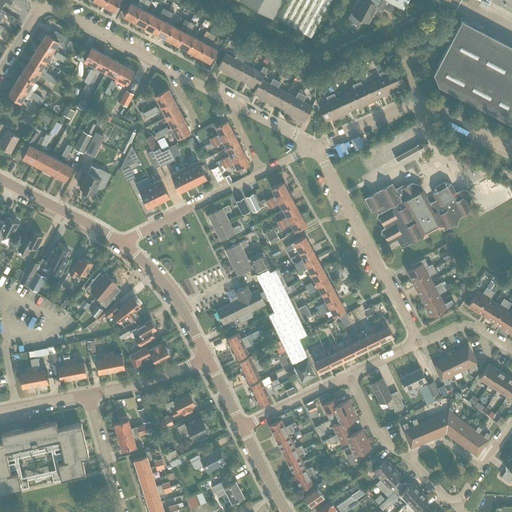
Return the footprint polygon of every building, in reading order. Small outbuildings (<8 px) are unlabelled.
[(0,0),(0,8),(1,9),(5,1),(10,4),(13,0),(12,0),(0,0)] [(115,11),(120,0),(106,0),(104,5),(115,11)] [(145,0),(139,0),(137,5),(131,2),(123,15),(134,21),(145,0)] [(145,27),(152,13),(146,10),(151,1),(149,0),(145,0),(134,21),(145,27)] [(243,0),(273,16),(281,0),(243,0)] [(286,0),(277,18),(311,36),(330,0),(286,0)] [(350,13),(347,19),(358,25),(361,19),(368,22),(375,9),(379,11),(380,11),(381,11),(382,10),(383,7),(391,12),(395,4),(402,8),(406,0),(418,0),(419,0),(418,0),(360,0),(356,0),(352,7),(355,9),(353,14),(350,13)] [(168,10),(163,8),(159,17),(152,13),(145,27),(156,33),(168,10)] [(166,39),(174,25),(168,22),(173,12),(168,10),(156,33),(166,39)] [(185,18),(190,20),(194,13),(189,10),(185,18)] [(190,21),(185,19),(180,29),(174,25),(166,39),(177,44),(190,21)] [(188,50),(195,37),(189,33),(194,24),(190,21),(177,44),(188,50)] [(511,55),(458,27),(433,73),(439,85),(511,123),(511,55)] [(57,51),(57,50),(57,51),(59,48),(55,46),(58,41),(62,43),(66,37),(55,30),(51,36),(46,33),(40,43),(52,51),(56,53),(57,51)] [(211,33),(206,30),(201,40),(195,37),(188,50),(199,56),(211,33)] [(210,62),(217,48),(210,45),(216,35),(211,33),(199,56),(210,62)] [(418,46),(426,42),(424,37),(415,41),(418,46)] [(70,40),(65,49),(69,52),(75,43),(70,40)] [(52,51),(40,43),(33,53),(46,61),(52,51)] [(91,47),(84,60),(95,65),(102,52),(91,47)] [(57,51),(56,53),(54,56),(66,63),(69,58),(57,51)] [(95,65),(93,70),(95,71),(97,72),(99,68),(105,71),(113,58),(102,52),(95,65)] [(223,72),(230,76),(241,54),(238,52),(235,58),(225,53),(218,67),(223,70),(223,72)] [(394,60),(390,52),(385,55),(388,63),(394,60)] [(27,64),(40,71),(43,73),(45,71),(46,69),(43,67),(46,61),(33,53),(27,64)] [(245,56),(241,54),(230,76),(238,80),(238,78),(244,81),(251,67),(242,62),(245,56)] [(123,64),(113,58),(105,71),(116,77),(123,64)] [(379,69),(387,66),(384,60),(377,63),(379,69)] [(40,71),(27,64),(21,73),(33,81),(40,71)] [(127,83),(134,69),(123,64),(116,77),(127,83)] [(263,66),(260,71),(251,67),(244,81),(249,84),(248,85),(255,89),(256,89),(261,79),(267,68),(263,66)] [(90,68),(87,74),(92,77),(95,71),(93,70),(90,68)] [(389,75),(386,69),(383,71),(392,93),(400,89),(399,88),(405,85),(398,71),(389,75)] [(43,73),(41,76),(48,79),(51,74),(45,71),(43,73)] [(379,73),(381,78),(372,82),(379,97),(384,95),(384,96),(392,93),(383,71),(379,73)] [(33,81),(21,73),(14,84),(30,93),(32,91),(33,89),(30,87),(33,81)] [(51,74),(48,79),(54,83),(57,78),(51,74)] [(87,74),(84,81),(89,83),(92,77),(87,74)] [(258,97),(265,101),(277,80),(273,78),(270,83),(261,79),(256,89),(255,89),(253,93),(259,96),(258,97)] [(111,79),(108,85),(113,88),(116,82),(111,79)] [(280,82),(277,80),(265,101),(273,105),(274,104),(279,106),(286,92),(277,87),(280,82)] [(310,90),(314,84),(309,81),(306,87),(310,90)] [(363,87),(360,81),(357,83),(366,104),(374,101),(373,99),(379,97),(372,82),(363,87)] [(352,84),(355,90),(346,94),(353,109),(358,106),(358,108),(366,104),(357,83),(352,84)] [(29,96),(30,93),(14,84),(8,94),(21,102),(24,96),(28,98),(29,96)] [(104,92),(110,95),(113,88),(108,85),(104,92)] [(168,88),(155,95),(160,106),(174,99),(168,88)] [(300,88),(295,97),(286,92),(279,106),(284,109),(283,111),(291,115),(302,93),(304,89),(300,88)] [(119,102),(126,106),(133,94),(126,89),(119,102)] [(30,93),(29,96),(35,100),(38,95),(32,91),(30,93)] [(303,101),(306,95),(302,93),(291,115),(298,118),(299,117),(305,120),(312,106),(303,101)] [(353,109),(346,94),(337,98),(334,93),(330,94),(340,116),(348,113),(347,111),(353,109)] [(332,120),(340,116),(330,94),(326,96),(329,102),(319,106),(326,121),(331,118),(332,120)] [(38,95),(35,100),(41,104),(44,99),(38,95)] [(80,98),(75,106),(83,111),(88,102),(80,98)] [(156,108),(158,111),(159,113),(163,110),(166,116),(179,109),(174,99),(160,106),(161,106),(156,108)] [(66,106),(62,114),(70,118),(74,110),(66,106)] [(150,109),(149,109),(152,114),(158,111),(156,108),(156,107),(155,106),(150,109)] [(149,109),(143,112),(146,117),(152,114),(149,109)] [(172,127),(185,120),(179,109),(166,116),(172,127)] [(45,110),(41,116),(51,121),(54,114),(45,110)] [(33,118),(28,126),(33,129),(38,121),(33,118)] [(177,137),(190,131),(185,120),(172,127),(177,137)] [(215,135),(209,138),(211,142),(233,131),(227,120),(215,126),(219,134),(216,135),(215,135)] [(2,127),(4,124),(0,121),(0,134),(3,136),(0,141),(0,145),(10,150),(18,136),(6,129),(6,130),(2,127)] [(166,126),(160,129),(163,135),(169,131),(166,126)] [(31,144),(38,133),(32,129),(25,140),(31,144)] [(157,138),(163,135),(160,129),(154,133),(157,138)] [(82,153),(91,135),(83,131),(74,148),(82,153)] [(95,131),(85,151),(94,156),(104,135),(95,131)] [(222,140),(226,148),(238,141),(233,131),(211,142),(213,146),(220,143),(219,142),(222,140)] [(192,137),(186,140),(189,145),(195,142),(192,137)] [(33,163),(42,146),(45,147),(48,141),(44,138),(43,138),(40,144),(38,142),(35,147),(29,144),(22,157),(33,163)] [(220,159),(222,163),(243,152),(238,141),(226,148),(230,155),(227,156),(226,156),(220,159)] [(67,143),(64,149),(69,152),(73,146),(67,143)] [(175,144),(168,147),(169,148),(171,154),(178,150),(175,144)] [(389,161),(385,144),(361,149),(365,166),(389,161)] [(423,144),(396,158),(398,163),(425,148),(423,144)] [(131,145),(124,160),(127,166),(129,165),(139,160),(131,145)] [(33,163),(44,168),(51,155),(45,152),(47,148),(45,147),(42,146),(33,163)] [(159,147),(152,150),(160,165),(160,166),(167,162),(161,151),(159,147)] [(152,150),(147,152),(154,167),(160,165),(152,150)] [(244,166),(249,163),(243,152),(222,163),(224,167),(230,164),(230,163),(233,161),(237,169),(238,168),(240,173),(246,170),(244,166)] [(54,174),(61,161),(51,155),(44,168),(54,174)] [(63,157),(61,161),(54,174),(65,180),(72,166),(66,163),(68,159),(63,157)] [(184,167),(180,170),(189,188),(197,184),(189,165),(186,161),(182,163),(184,167)] [(198,161),(189,165),(197,184),(207,179),(198,161)] [(98,165),(93,163),(92,165),(91,164),(80,187),(93,194),(96,187),(98,188),(100,188),(102,187),(104,185),(110,174),(97,167),(98,165)] [(222,176),(219,170),(222,168),(220,164),(211,168),(217,179),(222,176)] [(189,188),(180,170),(171,174),(179,192),(189,188)] [(170,197),(161,179),(151,184),(160,202),(170,197)] [(376,209),(378,213),(377,213),(385,227),(382,229),(389,243),(397,239),(400,245),(403,246),(441,225),(444,229),(458,222),(459,217),(473,209),(470,202),(471,197),(467,190),(462,188),(456,192),(451,183),(444,181),(435,186),(433,194),(436,199),(430,203),(420,185),(411,182),(396,191),(392,183),(370,195),(365,198),(372,211),(376,209)] [(266,200),(268,204),(289,192),(283,182),(271,188),(275,196),(272,197),(266,200)] [(148,208),(160,202),(151,184),(139,190),(148,208)] [(283,209),(295,203),(289,192),(268,204),(270,208),(276,204),(279,202),(283,209)] [(245,197),(252,211),(260,208),(253,193),(245,197)] [(243,197),(236,201),(242,214),(250,210),(243,197)] [(264,199),(259,201),(262,207),(267,204),(264,199)] [(277,221),(279,225),(300,213),(295,203),(283,209),(287,216),(284,218),(283,218),(277,221)] [(208,214),(214,227),(229,220),(225,213),(231,210),(229,204),(222,207),(208,214)] [(290,223),(294,230),(306,224),(300,213),(279,225),(281,229),(287,225),(290,223)] [(13,219),(7,216),(4,222),(0,219),(0,240),(4,233),(11,237),(18,222),(17,221),(17,220),(13,218),(13,219)] [(235,233),(241,230),(238,225),(232,228),(229,220),(214,227),(220,240),(235,233)] [(270,243),(279,238),(274,229),(265,233),(270,243)] [(27,254),(31,246),(36,249),(43,235),(33,230),(29,237),(24,235),(17,249),(27,254)] [(296,246),(299,252),(311,246),(305,236),(294,242),(285,247),(287,251),(296,246)] [(225,249),(231,262),(246,255),(242,247),(248,244),(246,239),(240,242),(239,242),(225,249)] [(53,248),(45,262),(51,265),(49,270),(60,275),(68,259),(64,256),(68,249),(59,243),(56,249),(53,248)] [(270,250),(274,256),(281,252),(277,246),(270,250)] [(303,259),(294,264),(296,268),(316,257),(311,246),(299,252),(303,259)] [(285,251),(275,256),(278,262),(288,257),(285,251)] [(446,251),(441,254),(444,261),(450,258),(446,251)] [(254,267),(257,273),(269,267),(262,252),(248,259),(246,255),(231,262),(237,275),(252,268),(254,267)] [(78,271),(84,275),(92,262),(83,257),(80,262),(77,261),(69,273),(74,276),(78,271)] [(307,267),(311,273),(322,267),(316,257),(296,268),(298,272),(307,267)] [(424,258),(410,265),(412,268),(406,271),(411,280),(434,268),(432,264),(428,266),(424,258)] [(24,272),(19,281),(28,286),(36,271),(40,264),(32,259),(24,272)] [(286,266),(279,270),(282,275),(288,271),(286,266)] [(289,291),(277,267),(269,271),(268,268),(256,274),(264,290),(266,295),(274,312),(268,314),(292,363),(307,356),(298,338),(307,334),(287,293),(289,291)] [(322,267),(311,273),(317,284),(328,278),(322,267)] [(411,280),(416,289),(432,280),(429,275),(436,272),(434,268),(411,280)] [(46,276),(36,271),(28,286),(38,291),(46,276)] [(64,271),(57,283),(64,287),(71,274),(64,271)] [(90,293),(92,291),(97,295),(112,278),(105,273),(104,275),(99,271),(85,289),(90,293)] [(116,285),(118,283),(112,278),(97,295),(102,300),(100,302),(106,306),(120,289),(116,285)] [(317,284),(313,286),(307,289),(309,293),(319,288),(322,295),(334,288),(328,278),(317,284)] [(416,289),(421,298),(444,286),(442,282),(434,285),(432,280),(416,289)] [(462,287),(460,288),(462,292),(465,291),(467,294),(469,291),(468,289),(466,285),(462,287)] [(262,297),(266,295),(264,290),(260,292),(258,289),(251,293),(247,286),(235,291),(237,295),(230,300),(231,302),(216,309),(223,323),(234,318),(236,324),(253,316),(250,310),(265,303),(262,297)] [(444,286),(421,298),(426,307),(441,298),(439,293),(446,290),(444,286)] [(477,290),(468,305),(476,311),(490,289),(486,287),(482,293),(477,290)] [(319,310),(339,299),(334,288),(322,295),(326,301),(316,306),(319,310)] [(490,298),(494,292),(490,289),(476,311),(485,316),(494,301),(490,298)] [(115,304),(105,312),(109,317),(113,314),(121,323),(128,317),(131,321),(139,315),(135,311),(141,306),(133,297),(120,307),(120,308),(119,309),(115,304)] [(447,307),(453,304),(451,300),(444,303),(441,298),(426,307),(431,316),(447,307)] [(499,304),(494,301),(485,316),(493,322),(507,300),(504,298),(499,304)] [(79,304),(85,309),(89,303),(83,299),(79,304)] [(319,310),(321,314),(330,309),(334,316),(345,309),(339,299),(319,310)] [(382,300),(376,301),(380,313),(386,311),(382,300)] [(507,309),(511,303),(507,300),(493,322),(502,327),(511,312),(507,309)] [(90,312),(96,317),(103,310),(97,305),(90,312)] [(370,307),(364,309),(368,316),(373,313),(370,307)] [(308,309),(300,313),(303,318),(310,314),(308,309)] [(511,312),(502,327),(510,333),(511,330),(511,312)] [(345,313),(338,317),(341,321),(343,326),(350,323),(345,313)] [(136,327),(131,330),(134,335),(140,345),(155,337),(152,331),(157,329),(151,318),(136,327)] [(381,321),(384,327),(376,331),(375,331),(380,341),(393,335),(388,325),(389,325),(386,319),(381,321)] [(117,331),(121,338),(131,332),(126,325),(117,331)] [(380,341),(375,331),(376,331),(373,325),(369,327),(372,333),(364,337),(363,337),(368,347),(380,341)] [(360,339),(352,343),(351,343),(356,353),(368,347),(363,337),(364,337),(361,331),(357,333),(360,339)] [(238,332),(226,338),(231,349),(250,339),(247,334),(241,338),(238,332)] [(348,345),(339,349),(338,350),(343,359),(356,353),(351,343),(352,343),(349,337),(345,339),(348,345)] [(252,343),(251,342),(250,339),(231,349),(236,359),(248,353),(245,347),(252,343)] [(93,340),(87,341),(89,356),(95,355),(93,340)] [(153,347),(148,349),(146,346),(129,354),(132,366),(141,364),(140,359),(150,354),(155,362),(170,354),(165,345),(161,347),(159,343),(153,347)] [(343,359),(338,350),(339,349),(337,343),(332,345),(335,351),(327,355),(326,356),(331,366),(343,359)] [(468,346),(457,352),(465,368),(466,367),(471,365),(474,370),(478,368),(475,363),(476,362),(468,346)] [(319,372),(331,366),(326,356),(327,355),(324,349),(320,351),(323,357),(314,362),(319,372)] [(114,356),(113,351),(108,352),(111,371),(125,368),(122,355),(114,356)] [(49,353),(51,365),(57,364),(55,352),(49,353)] [(98,373),(111,371),(108,352),(102,353),(103,358),(96,360),(98,373)] [(464,375),(468,373),(466,367),(465,368),(457,352),(445,357),(453,373),(462,369),(464,375)] [(282,365),(287,362),(283,354),(278,357),(282,365)] [(250,356),(237,362),(242,372),(261,363),(259,358),(252,361),(250,356)] [(46,369),(40,370),(37,357),(30,359),(32,367),(35,385),(48,382),(46,369)] [(449,382),(446,377),(453,373),(445,357),(434,363),(442,379),(445,384),(449,382)] [(76,363),(75,358),(70,359),(73,378),(86,375),(84,362),(76,363)] [(60,380),(73,378),(70,359),(64,360),(65,365),(58,367),(60,380)] [(298,373),(302,380),(314,374),(307,361),(295,367),(294,368),(296,373),(298,373)] [(263,367),(263,366),(261,363),(242,372),(247,382),(260,376),(257,370),(263,367)] [(479,378),(488,384),(498,369),(489,363),(479,378)] [(20,374),(22,387),(35,385),(32,367),(26,368),(27,372),(20,374)] [(415,389),(414,387),(426,381),(420,368),(400,378),(407,393),(415,389)] [(488,384),(497,390),(507,375),(498,369),(488,384)] [(507,396),(511,387),(511,378),(507,375),(497,390),(507,396)] [(270,380),(273,385),(279,382),(276,377),(270,380)] [(394,404),(396,409),(404,405),(397,391),(391,394),(383,378),(371,384),(379,402),(386,399),(389,406),(394,404)] [(261,379),(249,385),(254,395),(273,386),(270,382),(264,385),(261,379)] [(433,381),(426,384),(430,393),(432,396),(433,395),(434,399),(440,397),(438,393),(438,392),(433,381)] [(437,387),(442,396),(448,394),(443,384),(437,387)] [(275,390),(274,389),(273,386),(254,395),(259,406),(271,400),(268,394),(275,390)] [(192,405),(195,403),(193,398),(193,397),(192,394),(190,393),(190,392),(168,403),(174,415),(181,412),(181,413),(193,408),(192,405)] [(478,398),(472,394),(467,401),(474,405),(478,398)] [(335,416),(335,417),(353,409),(348,399),(336,405),(333,399),(322,405),(329,419),(335,416)] [(307,406),(309,412),(317,409),(314,403),(307,406)] [(144,406),(137,409),(142,423),(150,419),(144,406)] [(338,423),(332,426),(336,434),(347,429),(345,424),(357,418),(353,409),(335,417),(338,423)] [(434,437),(446,432),(448,411),(427,420),(434,437)] [(456,439),(467,425),(448,411),(446,432),(456,439)] [(114,424),(118,436),(132,432),(138,430),(145,428),(144,424),(131,427),(128,419),(128,420),(126,415),(119,418),(120,422),(114,424)] [(157,415),(152,418),(158,431),(173,423),(169,417),(160,421),(159,418),(157,415)] [(500,415),(496,421),(501,425),(505,419),(500,415)] [(189,432),(192,438),(209,430),(207,425),(206,424),(202,417),(197,420),(196,418),(189,421),(190,423),(186,425),(185,423),(178,426),(182,436),(189,432)] [(422,442),(434,437),(427,420),(418,424),(416,418),(412,420),(414,426),(416,425),(422,442)] [(269,425),(274,436),(293,427),(291,424),(285,427),(281,419),(269,425)] [(81,423),(58,428),(56,421),(1,434),(2,441),(0,441),(0,494),(22,489),(18,472),(11,474),(7,459),(29,454),(27,447),(59,440),(64,461),(57,463),(61,480),(85,475),(83,463),(82,459),(83,458),(89,457),(81,423)] [(404,430),(411,447),(422,442),(416,425),(414,426),(409,428),(406,422),(402,424),(405,430),(404,430)] [(466,447),(477,432),(478,433),(482,428),(478,426),(475,431),(467,425),(456,439),(466,447)] [(294,430),(293,427),(274,436),(279,447),(292,441),(288,433),(294,430)] [(362,429),(350,435),(347,429),(336,434),(340,443),(347,440),(349,446),(367,438),(362,429)] [(122,449),(136,445),(132,432),(118,436),(122,449)] [(483,437),(478,433),(477,432),(466,447),(477,454),(487,440),(486,439),(490,434),(486,432),(483,437)] [(359,453),(371,447),(367,438),(349,446),(352,452),(346,455),(350,464),(361,459),(359,453)] [(295,448),(292,441),(279,447),(284,457),(303,448),(302,445),(295,448)] [(206,453),(201,456),(199,453),(189,458),(194,468),(204,463),(207,469),(225,460),(218,447),(212,450),(211,448),(205,451),(206,453)] [(299,454),(305,451),(303,448),(284,457),(290,468),(302,462),(299,454)] [(165,454),(168,460),(178,455),(175,449),(165,454)] [(511,454),(504,463),(506,465),(507,469),(501,476),(509,482),(511,477),(511,454)] [(147,456),(134,460),(137,471),(150,467),(147,456)] [(169,462),(172,467),(182,462),(179,457),(169,462)] [(373,470),(380,479),(393,467),(386,458),(381,462),(377,457),(367,467),(371,472),(373,470)] [(312,466),(306,469),(302,462),(290,468),(295,478),(314,469),(312,466)] [(335,465),(338,472),(344,469),(341,462),(335,465)] [(137,471),(141,482),(154,478),(150,467),(137,471)] [(397,479),(401,475),(393,467),(380,479),(375,483),(388,496),(391,493),(401,484),(397,479)] [(313,483),(309,475),(315,472),(314,469),(295,478),(300,489),(313,483)] [(361,469),(355,475),(359,479),(365,474),(361,469)] [(318,488),(321,487),(322,488),(334,482),(333,481),(331,477),(316,485),(316,486),(304,494),(312,506),(325,497),(318,488)] [(145,494),(170,486),(169,481),(156,485),(154,478),(141,482),(145,494)] [(226,491),(232,502),(243,496),(235,480),(226,485),(223,480),(213,486),(218,495),(226,491)] [(348,485),(352,491),(358,487),(354,480),(348,485)] [(408,486),(404,481),(401,484),(391,493),(395,498),(399,494),(407,502),(420,490),(413,482),(408,486)] [(170,486),(145,494),(148,505),(161,501),(159,494),(164,492),(164,493),(171,490),(170,486)] [(413,511),(422,511),(428,507),(424,503),(428,499),(420,490),(407,502),(415,511),(413,511)] [(202,492),(197,494),(201,503),(206,501),(202,492)] [(360,502),(368,496),(365,492),(357,498),(360,502)] [(201,503),(197,494),(192,496),(196,506),(201,503)] [(336,511),(354,499),(351,495),(335,506),(331,500),(317,510),(318,510),(316,511),(336,511)] [(187,498),(192,508),(196,506),(192,496),(187,498)] [(343,511),(345,510),(346,510),(359,502),(356,498),(354,499),(336,511),(343,511)] [(148,505),(150,511),(164,511),(161,501),(148,505)]
